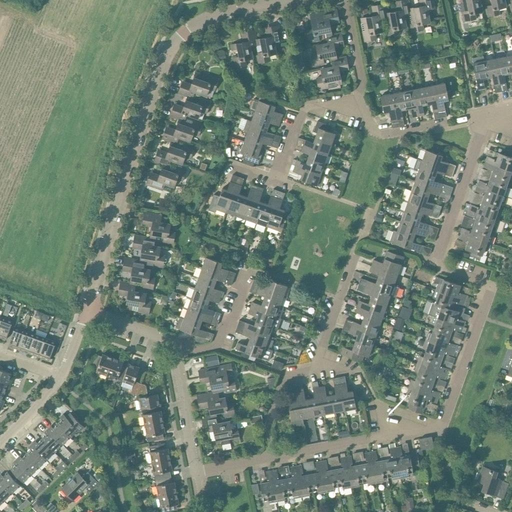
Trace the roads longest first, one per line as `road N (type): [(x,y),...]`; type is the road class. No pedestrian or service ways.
road 1 (residential): [(272,457),(439,429),(490,287),(433,267),(477,141),(475,122),(511,109)]
road 2 (unclassified): [(85,311),(171,45),(203,20),(291,0)]
road 3 (residential): [(249,270),(218,341),(173,354)]
road 4 (residential): [(278,179),(305,108),(352,108)]
road 5 (residential): [(195,472),(173,354)]
